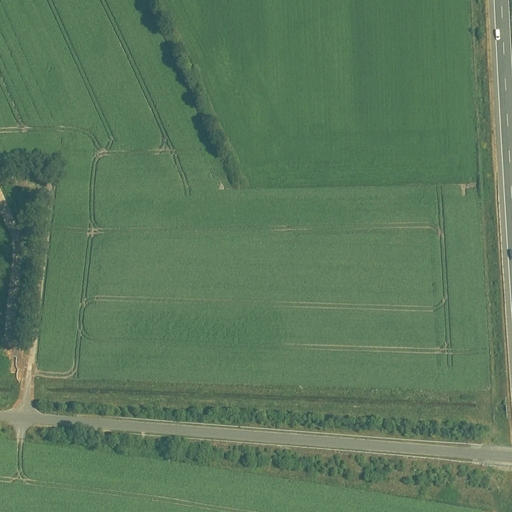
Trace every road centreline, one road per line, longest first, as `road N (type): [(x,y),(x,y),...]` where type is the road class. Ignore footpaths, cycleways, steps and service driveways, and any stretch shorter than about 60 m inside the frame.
road 1 (unclassified): [(511,461),(0,418)]
road 2 (unknown): [(25,420),(54,195)]
road 3 (motorway): [(502,0),(511,190)]
